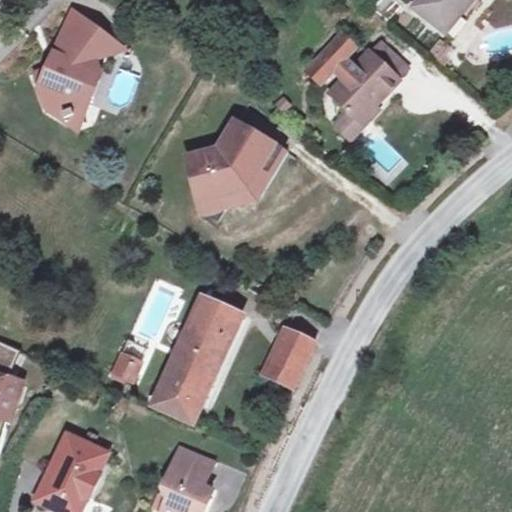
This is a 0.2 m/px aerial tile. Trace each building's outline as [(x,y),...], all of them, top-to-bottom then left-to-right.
[(380,0),(373,7),(387,22),(403,6),(396,0),(380,0)] [(421,0),(413,10),(446,36),(474,0),(421,0)] [(65,117),(87,110),(102,75),(96,61),(111,40),(74,13),(54,57),(62,60),(58,69),(51,66),(49,69),(46,77),(36,80),(47,109),(65,117)] [(377,108),(401,82),(386,67),(395,57),(381,44),(372,54),(370,52),(355,68),(347,60),(357,50),(342,35),(306,73),(322,88),(334,74),(342,82),(330,95),(349,113),(361,124),(377,108)] [(125,51),(111,40),(96,61),(125,51)] [(441,43),(431,55),(437,59),(446,48),(441,43)] [(58,69),(62,60),(54,57),(51,66),(58,69)] [(395,57),(386,67),(401,82),(410,72),(395,57)] [(36,80),(46,77),(49,69),(34,74),(36,80)] [(361,124),(349,113),(336,127),(352,142),(381,112),(377,108),(361,124)] [(87,110),(65,117),(47,109),(78,132),(87,110)] [(359,139),(390,175),(405,161),(374,126),(359,139)] [(264,196),(287,158),(235,127),(223,149),(215,154),(189,161),(200,203),(227,197),(229,207),(255,200),(260,193),(264,196)] [(229,207),(227,197),(200,203),(203,214),(229,207)] [(202,299),(173,361),(152,408),(193,427),(243,317),(202,299)] [(294,391),(316,344),(287,331),(266,377),(294,391)] [(129,341),(121,359),(139,368),(148,349),(129,341)] [(141,368),(139,368),(121,359),(113,375),(133,385),(141,368)] [(13,361),(8,380),(22,385),(28,386),(34,367),(13,361)] [(0,377),(0,416),(7,419),(12,401),(17,402),(22,385),(8,380),(0,377)] [(68,437),(36,503),(55,511),(81,511),(87,501),(89,501),(100,479),(98,478),(109,457),(68,437)] [(167,501),(161,511),(203,511),(212,494),(203,490),(214,466),(180,451),(162,490),(163,492),(167,501)] [(151,511),(153,511),(161,511),(167,501),(163,492),(159,494),(151,511)]
